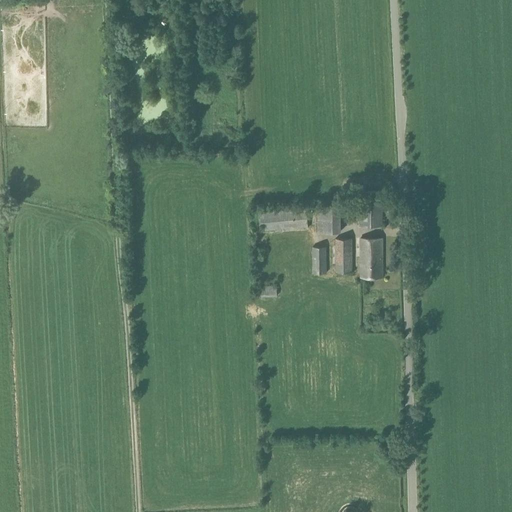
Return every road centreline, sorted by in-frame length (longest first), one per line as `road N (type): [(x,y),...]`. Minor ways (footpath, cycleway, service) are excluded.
road 1 (residential): [(138,511),(107,0)]
road 2 (unclassified): [(409,511),(393,0)]
